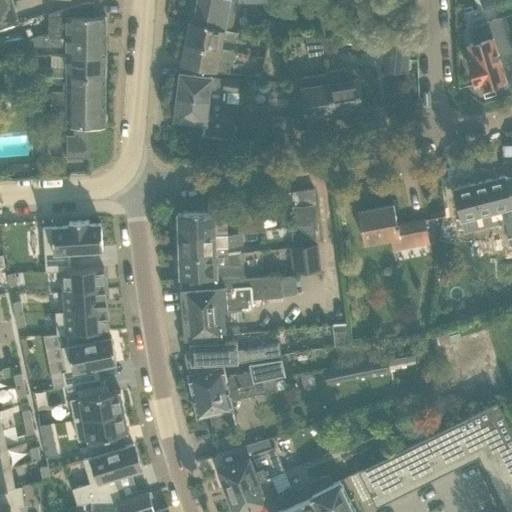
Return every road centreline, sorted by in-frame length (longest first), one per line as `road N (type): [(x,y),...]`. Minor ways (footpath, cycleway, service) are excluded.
road 1 (residential): [(122,172),(175,182),(263,171),(511,118)]
road 2 (residential): [(192,511),(168,440),(137,216),(122,172)]
road 3 (residential): [(122,172),(134,144),(143,0)]
road 4 (unclassified): [(0,195),(92,189),(122,172)]
